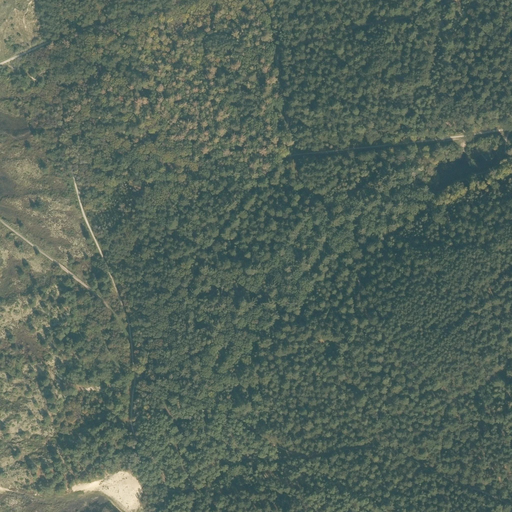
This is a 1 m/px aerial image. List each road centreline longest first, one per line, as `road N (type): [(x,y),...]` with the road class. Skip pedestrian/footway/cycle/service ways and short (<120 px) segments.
road 1 (unknown): [(287,154),(237,202),(134,379)]
road 2 (unknown): [(192,511),(169,418),(144,371)]
road 3 (track): [(112,311),(0,218)]
